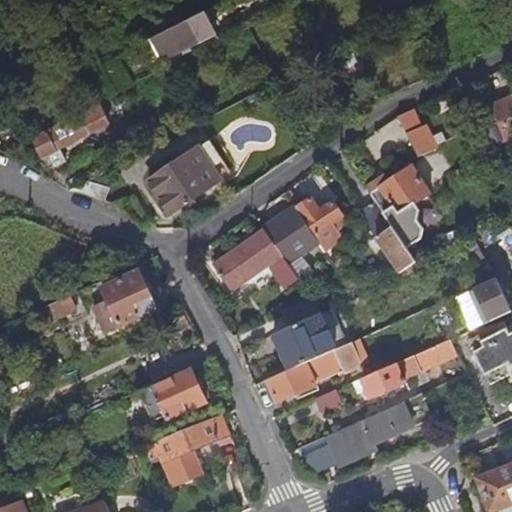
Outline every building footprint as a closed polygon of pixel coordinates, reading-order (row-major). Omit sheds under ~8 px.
[(345,22),(355,41),(409,13),(402,0),(398,0),(387,6),(385,2),(345,22)] [(188,20),(151,39),(162,60),(199,40),(188,20)] [(260,21),(247,28),(262,56),(275,49),(260,21)] [(275,49),(262,56),(276,83),(286,78),(286,76),(311,63),(309,59),(346,41),(338,25),(320,35),(317,30),(276,50),(275,49)] [(461,86),(482,129),(511,116),(511,81),(510,83),(511,88),(511,96),(483,108),(472,81),(461,86)] [(49,132),(34,140),(43,158),(49,155),(55,166),(66,161),(61,149),(89,135),(89,133),(94,131),(99,133),(106,129),(106,125),(110,123),(101,104),(55,127),(49,132)] [(407,112),(397,118),(418,157),(437,148),(424,125),(416,129),(407,112)] [(209,139),(148,180),(171,214),(232,172),(209,139)] [(376,180),(366,187),(375,201),(406,247),(420,237),(422,227),(416,218),(418,209),(414,202),(429,192),(411,165),(389,181),(380,186),(376,180)] [(385,175),(376,180),(380,186),(389,181),(385,175)] [(85,182),(68,191),(88,195),(104,201),(108,189),(85,182)] [(310,198),(296,207),(296,208),(319,241),(325,250),(342,239),(338,232),(345,223),(341,217),(342,216),(332,202),(319,211),(310,198)] [(406,247),(375,201),(362,210),(369,226),(401,272),(417,261),(406,247)] [(319,241),(296,208),(265,230),(287,262),(319,241)] [(287,262),(265,230),(214,265),(232,292),(269,267),(285,291),(300,281),(287,262)] [(477,243),(472,233),(461,237),(467,247),(477,243)] [(157,307),(140,271),(103,288),(109,301),(120,324),(157,307)] [(511,312),(511,311),(496,277),(475,287),(489,316),(484,318),(487,323),(511,312)] [(71,295),(52,304),(58,317),(77,308),(71,295)] [(320,314),(322,313),(313,300),(284,312),(291,327),(320,314)] [(120,324),(109,301),(95,308),(106,331),(120,324)] [(291,327),(274,335),(290,370),(336,349),(320,314),(291,327)] [(511,325),(508,328),(505,322),(499,325),(502,331),(483,340),(479,334),(469,339),(483,368),(508,356),(511,364),(511,363),(511,325)] [(479,334),(483,340),(502,331),(499,325),(479,334)] [(451,339),(363,378),(368,388),(372,396),(404,382),(403,378),(458,353),(451,339)] [(290,370),(266,380),(276,401),(317,383),(315,379),(341,368),(359,360),(354,347),(359,345),(357,340),(336,349),(290,370)] [(212,358),(154,386),(160,400),(146,406),(150,415),(164,409),(169,419),(206,402),(197,381),(218,371),(212,358)] [(359,360),(341,368),(345,377),(363,369),(359,360)] [(480,397),(468,372),(453,378),(466,404),(480,397)] [(368,388),(363,378),(354,382),(358,392),(368,388)] [(338,389),(317,399),(322,410),(343,402),(338,389)] [(422,392),(328,435),(341,465),(369,451),(367,446),(433,416),(422,392)] [(221,416),(146,445),(152,461),(161,458),(173,486),(202,473),(193,451),(216,441),(218,445),(231,440),(221,416)] [(511,466),(501,471),(503,476),(511,473),(511,466)] [(501,471),(480,479),(491,509),(492,508),(493,511),(511,511),(511,473),(503,476),(501,471)] [(0,511),(26,511),(22,502),(0,510),(0,511)] [(110,511),(106,502),(79,511),(110,511)]
